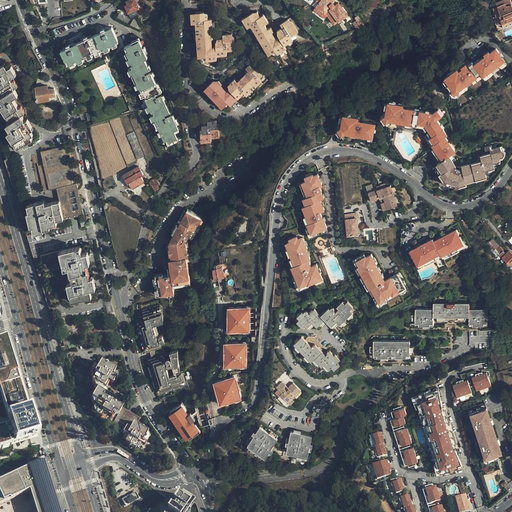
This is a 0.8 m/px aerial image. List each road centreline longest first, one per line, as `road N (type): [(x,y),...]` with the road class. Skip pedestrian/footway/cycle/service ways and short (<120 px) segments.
road 1 (residential): [(511,167),(489,195),(452,207),(362,154),(332,149),(303,160),(281,193),(256,400),(224,422),(214,444)]
road 2 (secondary): [(80,456),(0,181)]
road 3 (tertiary): [(117,300),(76,124),(42,48)]
road 4 (residential): [(117,300),(152,206),(195,159),(186,88)]
road 5 (secondary): [(0,261),(59,463)]
road 6 (residential): [(120,311),(182,203),(238,170)]
road 7 (tertiary): [(188,467),(138,386),(120,311)]
road 8 (residential): [(42,48),(108,19),(144,37),(159,77)]
road 9 (unknown): [(224,422),(211,381),(223,355),(219,295)]
road 10 (residential): [(470,471),(446,399),(448,376),(477,366)]
